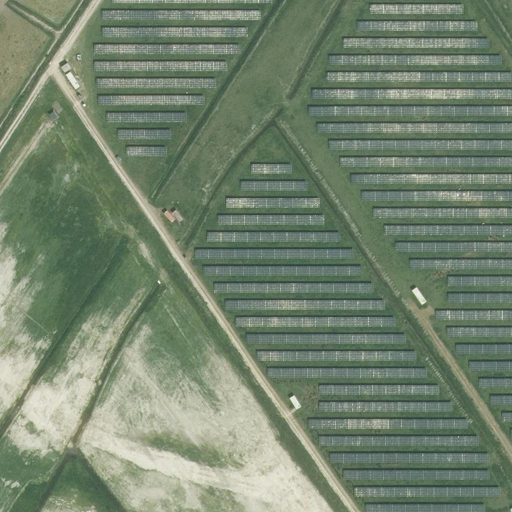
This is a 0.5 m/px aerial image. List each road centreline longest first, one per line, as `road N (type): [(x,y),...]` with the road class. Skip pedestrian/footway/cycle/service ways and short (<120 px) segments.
road 1 (track): [(356,511),(52,69),(98,0)]
road 2 (track): [(408,299),(511,454)]
